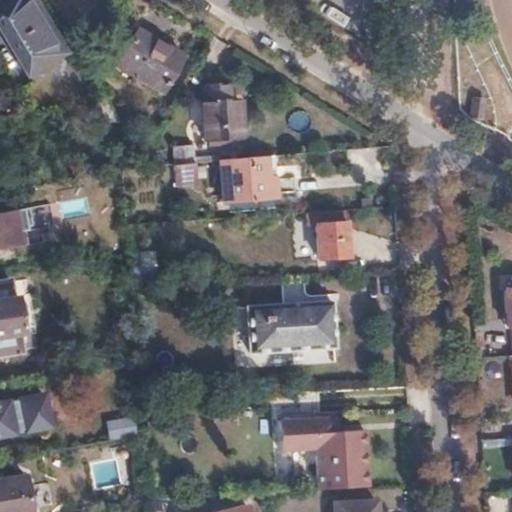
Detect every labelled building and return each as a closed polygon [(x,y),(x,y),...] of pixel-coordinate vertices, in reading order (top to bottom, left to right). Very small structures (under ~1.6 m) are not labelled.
[(22,0),(3,0),(0,2),(0,29),(25,71),(55,53),(22,0)] [(135,27),(114,64),(159,91),(161,87),(173,95),(190,64),(179,57),(181,54),(135,27)] [(99,87),(82,117),(120,122),(99,87)] [(239,100),(199,102),(201,138),(241,136),(239,100)] [(310,128),(304,110),(287,116),(293,134),(310,128)] [(172,146),(173,159),(194,157),(192,144),(172,146)] [(274,154),(218,159),(222,198),(275,194),(274,154)] [(197,163),(175,164),(176,181),(198,179),(197,163)] [(67,201),(70,217),(89,213),(86,197),(67,201)] [(0,247),(21,244),(15,208),(0,210),(0,247)] [(344,209),(293,212),(295,223),(313,222),(316,256),(347,254),(344,209)] [(154,263),(125,265),(126,282),(156,280),(154,263)] [(7,274),(0,274),(0,350),(20,347),(16,327),(19,327),(13,293),(10,293),(7,274)] [(511,285),(503,286),(506,323),(508,323),(510,352),(511,351),(511,285)] [(331,299),(246,304),(248,349),(333,344),(331,299)] [(107,376),(79,381),(85,413),(113,408),(107,376)] [(6,397),(0,398),(0,432),(13,431),(6,397)] [(109,441),(137,434),(132,414),(105,421),(109,441)] [(316,488),(366,485),(362,428),(332,431),(331,416),(277,419),(278,450),(313,448),(316,488)] [(31,511),(23,473),(0,476),(0,511),(31,511)] [(375,511),(375,500),(326,503),(326,511),(375,511)]
